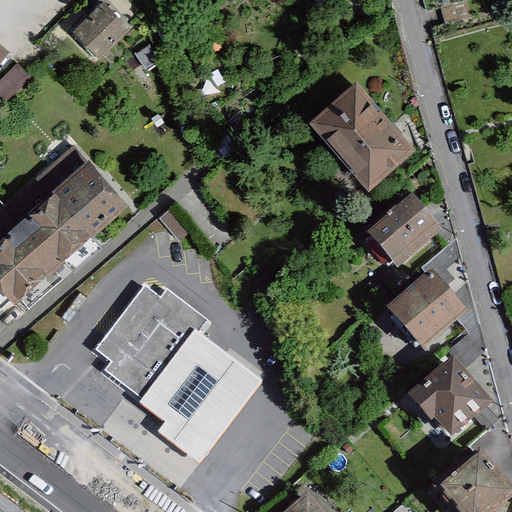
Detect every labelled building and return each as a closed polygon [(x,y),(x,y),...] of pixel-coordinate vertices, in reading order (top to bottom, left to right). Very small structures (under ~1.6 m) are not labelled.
[(105,0),(78,30),(105,55),(132,25),(105,0)] [(0,37),(0,63),(13,49),(0,37)] [(0,90),(6,97),(30,75),(19,64),(0,81),(0,90)] [(361,77),(317,116),(375,182),(419,143),(361,77)] [(15,224),(0,236),(0,278),(17,299),(134,203),(96,157),(15,224)] [(374,234),(404,267),(447,229),(416,195),(374,234)] [(474,314),(439,277),(401,312),(436,349),(474,314)] [(265,383),(151,295),(90,373),(204,461),(265,383)] [(499,400),(464,363),(426,398),(461,435),(499,400)] [(500,511),(511,501),(511,479),(488,454),(451,489),(471,511),(500,511)] [(328,511),(314,496),(297,511),(328,511)]
